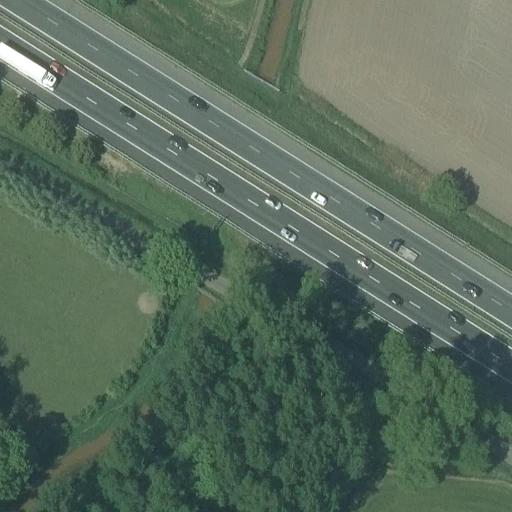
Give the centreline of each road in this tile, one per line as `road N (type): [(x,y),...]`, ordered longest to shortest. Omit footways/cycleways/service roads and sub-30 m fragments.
road 1 (motorway): [(0,48),(511,372)]
road 2 (unclassified): [(511,460),(0,163)]
road 3 (motorway): [(511,311),(18,0)]
